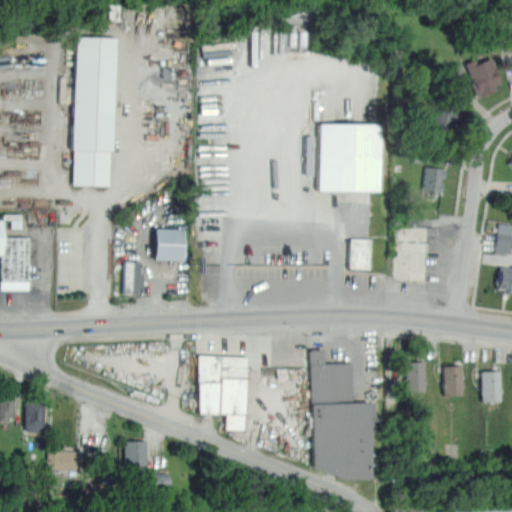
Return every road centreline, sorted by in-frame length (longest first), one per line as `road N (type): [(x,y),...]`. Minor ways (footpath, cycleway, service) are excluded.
road 1 (primary): [(511,330),(373,314),(0,330)]
road 2 (tertiary): [(371,511),(0,353)]
road 3 (residential): [(456,323),(480,150),(511,111)]
